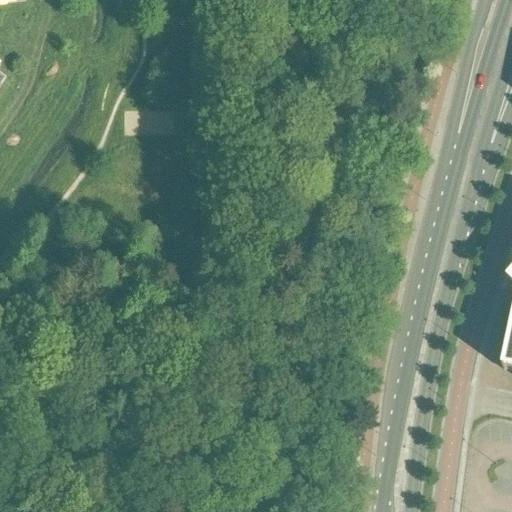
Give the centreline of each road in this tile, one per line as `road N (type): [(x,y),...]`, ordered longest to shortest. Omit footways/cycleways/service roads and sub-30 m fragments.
road 1 (primary): [(409,511),(437,327),(484,160)]
road 2 (primary): [(456,169),(381,511)]
road 3 (residential): [(442,511),(461,379),(511,209)]
road 4 (primary): [(484,0),(452,120),(456,169)]
road 5 (primary): [(511,15),(490,53),(456,169)]
